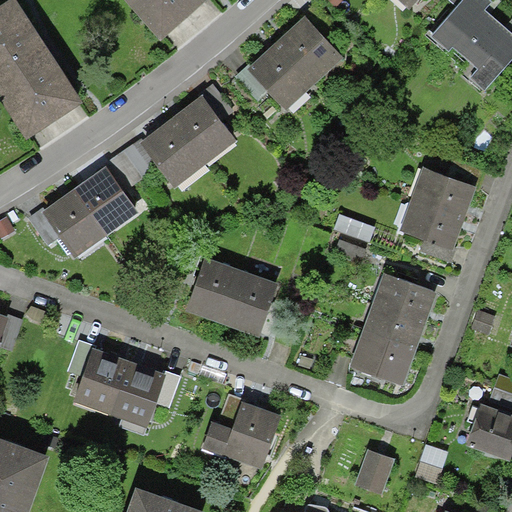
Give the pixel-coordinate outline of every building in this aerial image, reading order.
[(128,0),(164,41),(207,3),(204,0),(128,0)] [(490,8),(481,0),(466,0),(433,39),(453,55),(455,53),(478,72),(468,84),(483,96),(511,62),(511,38),(484,15),(490,8)] [(11,7),(0,13),(0,95),(26,137),(74,106),(11,7)] [(302,21),(249,72),(288,111),(340,61),(302,21)] [(200,99),(143,146),(180,191),(237,144),(200,99)] [(104,171),(42,217),(76,263),(139,217),(104,171)] [(472,190),(421,173),(402,232),(425,240),(420,254),(447,263),(472,190)] [(204,263),(187,313),(261,338),(277,288),(204,263)] [(435,294),(385,277),(353,370),(404,387),(435,294)] [(158,376),(94,354),(79,399),(142,421),(158,376)] [(511,392),(511,377),(497,372),(492,385),(511,392)] [(487,399),(511,409),(511,392),(492,385),(487,399)] [(198,450),(222,458),(225,449),(260,461),(276,415),(239,402),(229,430),(208,423),(198,450)] [(511,414),(479,402),(477,409),(468,405),(462,420),(471,424),(465,438),(506,454),(511,439),(511,414)] [(436,474),(444,453),(424,445),(416,466),(436,474)] [(24,511),(42,462),(0,447),(0,511),(24,511)] [(391,457),(367,449),(355,482),(380,490),(391,457)] [(180,511),(139,498),(134,511),(180,511)]
